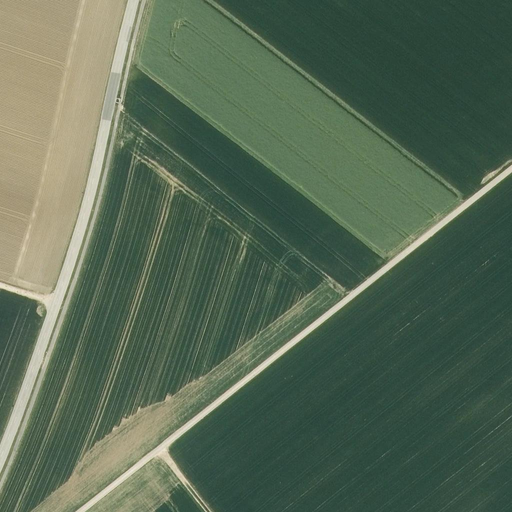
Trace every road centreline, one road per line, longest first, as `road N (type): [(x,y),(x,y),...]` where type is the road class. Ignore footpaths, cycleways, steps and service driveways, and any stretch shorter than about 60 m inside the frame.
road 1 (track): [(80,511),(511,169)]
road 2 (unclassified): [(0,460),(82,224),(134,0)]
